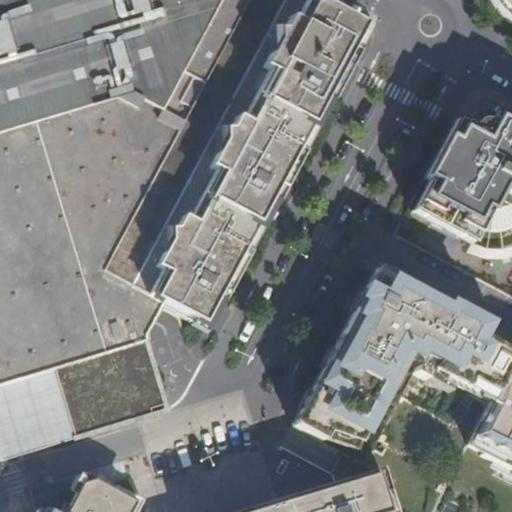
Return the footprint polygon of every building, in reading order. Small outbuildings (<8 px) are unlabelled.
[(152,306),(192,327),(206,303),(211,305),(237,258),(232,255),(259,207),(264,209),(292,159),(286,156),(312,108),(317,110),(345,59),(340,56),(356,27),(305,0),(0,0),(0,384),(137,343),(140,337),(136,335),(152,306)] [(511,23),(511,2),(495,8),(503,16),(511,23)] [(488,146),(471,136),(464,133),(433,191),(437,194),(420,224),(480,257),(497,225),(510,221),(511,220),(511,127),(502,122),(498,128),(488,146)] [(474,132),(471,136),(488,146),(498,128),(490,126),(482,127),(474,132)] [(337,455),(356,465),(393,399),(448,426),(465,396),(490,408),(511,367),(511,356),(479,340),(484,330),(447,312),(443,321),(424,311),(428,302),(376,275),(360,305),(364,306),(352,325),(350,323),(291,430),(337,455)] [(0,459),(159,413),(138,345),(116,353),(0,387),(0,459)] [(511,367),(490,408),(468,448),(483,456),(481,460),(494,467),(511,476),(511,367)] [(388,511),(376,470),(368,472),(356,465),(337,455),(323,474),(325,485),(290,496),(292,506),(274,511),(388,511)] [(121,511),(133,489),(86,466),(82,473),(78,471),(56,511),(49,511),(46,511),(45,511),(121,511)] [(511,476),(494,467),(491,472),(511,482),(511,476)] [(435,490),(443,495),(451,481),(443,477),(435,490)] [(274,511),(292,506),(290,496),(238,511),(274,511)]
